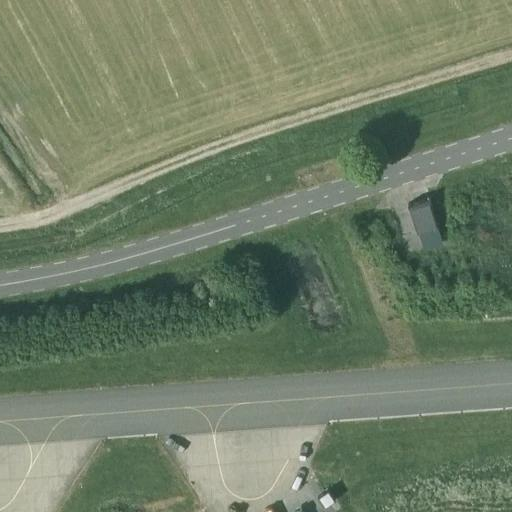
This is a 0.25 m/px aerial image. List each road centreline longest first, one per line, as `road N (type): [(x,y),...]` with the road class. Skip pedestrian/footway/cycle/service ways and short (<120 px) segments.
road 1 (track): [(511,55),(221,144),(61,211),(0,225)]
road 2 (unclassified): [(511,138),(105,263),(0,284)]
